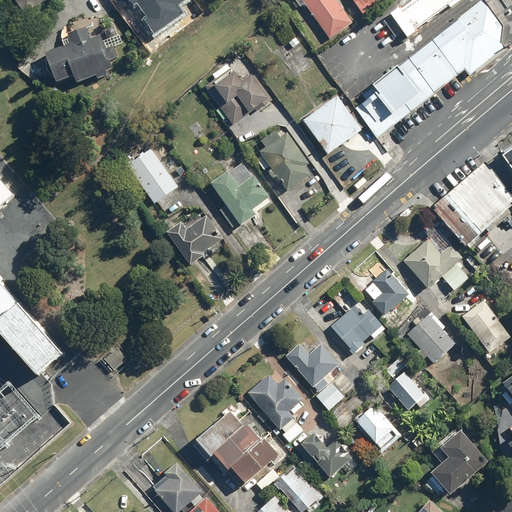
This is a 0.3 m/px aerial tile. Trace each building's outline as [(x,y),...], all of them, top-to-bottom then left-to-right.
[(15,0),(27,15),(47,0),(15,0)] [(182,7),(191,0),(129,0),(133,5),(136,3),(146,18),(144,20),(155,36),(187,14),(182,7)] [(338,0),(295,0),(302,9),(307,5),(330,38),(353,22),(338,0)] [(354,0),(365,15),(386,0),(354,0)] [(484,0),(483,0),(362,95),(367,102),(359,108),(358,109),(374,134),(466,60),(471,67),(503,42),(504,26),(484,0)] [(399,8),(390,14),(391,16),(388,19),(391,23),(388,25),(401,43),(417,32),(415,30),(449,6),(450,8),(462,0),(416,0),(401,11),(399,8)] [(116,46),(108,48),(104,36),(92,40),(89,28),(70,34),(74,45),(48,53),(49,55),(49,56),(48,57),(48,58),(47,59),(47,60),(47,61),(47,62),(47,63),(47,64),(47,65),(47,66),(47,67),(47,68),(48,69),(48,70),(48,71),(49,72),(50,73),(50,74),(51,74),(51,75),(52,75),(52,76),(53,77),(54,77),(55,78),(56,79),(57,82),(75,76),(77,83),(97,76),(99,80),(111,76),(110,71),(115,69),(112,62),(120,59),(116,46)] [(466,60),(374,134),(378,139),(466,70),(471,77),(508,47),(503,42),(471,67),(466,60)] [(216,78),(206,87),(226,110),(240,98),(256,116),(275,99),(237,55),(214,75),(216,78)] [(338,96),(305,120),(330,155),(364,131),(338,96)] [(265,170),(268,167),(289,193),(313,174),(308,167),(311,165),(303,154),(307,150),(302,144),(298,147),(287,132),(281,136),(277,130),(263,141),(267,147),(261,152),(264,155),(257,161),(265,170)] [(181,167),(174,156),(163,164),(153,149),(129,165),(156,205),(180,189),(170,174),(181,167)] [(511,149),(499,158),(511,177),(511,149)] [(432,208),(434,210),(488,164),(485,160),(432,208)] [(254,178),(243,162),(205,187),(235,232),(260,215),(257,211),(273,200),(257,176),(254,178)] [(511,206),(511,195),(488,164),(434,210),(466,246),(511,206)] [(183,222),(168,234),(193,265),(226,240),(203,211),(185,225),(183,222)] [(430,238),(405,261),(430,288),(439,279),(452,293),(469,277),(461,268),(464,265),(460,261),(465,257),(452,243),(443,252),(430,238)] [(498,251),(493,245),(481,255),(485,261),(498,251)] [(373,301),(386,315),(410,293),(389,269),(387,271),(382,265),(372,274),(376,278),(366,288),(375,298),(373,301)] [(66,355),(0,281),(0,346),(34,384),(66,355)] [(511,336),(511,334),(485,299),(464,315),(479,334),(473,338),(486,356),(511,336)] [(363,312),(356,304),(331,327),(355,353),(366,343),(364,340),(369,335),(373,339),(386,327),(368,307),(363,312)] [(419,318),(405,330),(422,348),(418,351),(425,359),(429,355),(435,362),(456,343),(444,329),(448,326),(436,313),(432,316),(429,313),(422,320),(419,318)] [(301,343),(287,356),(314,386),(330,371),(339,363),(322,344),(311,354),(301,343)] [(133,360),(119,345),(104,360),(118,374),(133,360)] [(330,371),(314,386),(319,392),(315,395),(329,410),(344,397),(331,383),(336,378),(330,371)] [(408,371),(390,386),(409,409),(418,403),(422,408),(435,397),(416,374),(412,377),(408,371)] [(271,373),(250,392),(286,432),(283,434),(290,442),(305,430),(289,412),(305,398),(288,378),(281,384),(271,373)] [(354,419),(358,416),(345,402),(331,415),(344,428),(354,419)] [(358,416),(354,419),(384,452),(404,435),(375,404),(371,408),(369,406),(358,416)] [(245,426),(231,411),(195,443),(224,475),(229,470),(244,486),(271,462),(274,466),(287,455),(268,434),(262,439),(248,424),(245,426)] [(450,490),(452,493),(490,461),(460,425),(431,450),(442,464),(432,472),(435,476),(427,483),(440,499),(450,490)] [(329,446),(315,431),(295,449),(312,468),(315,464),(329,480),(345,465),(350,472),(359,464),(353,458),(356,456),(339,437),(329,446)] [(167,475),(153,487),(175,511),(179,511),(192,501),(195,505),(207,495),(177,461),(164,473),(167,475)] [(310,511),(312,511),(326,499),(295,467),(287,475),(286,474),(275,484),(303,511),(307,508),(310,511)] [(281,475),(274,468),(257,483),(264,491),(281,475)] [(223,511),(209,495),(189,511),(223,511)] [(290,511),(276,495),(256,511),(290,511)] [(443,511),(430,499),(418,511),(443,511)]
